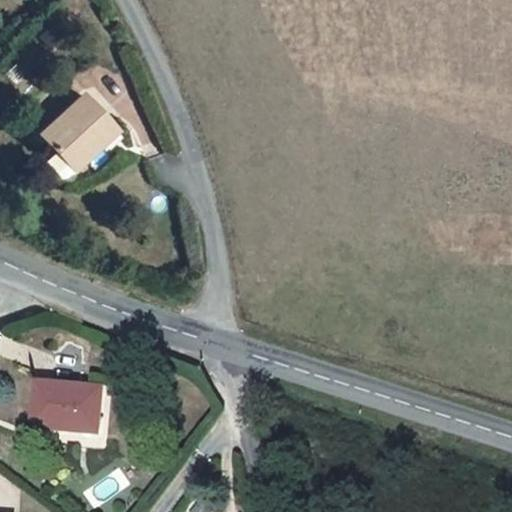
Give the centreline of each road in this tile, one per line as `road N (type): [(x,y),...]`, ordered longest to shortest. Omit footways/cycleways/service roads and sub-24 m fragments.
road 1 (residential): [(221,343),(215,247),(199,177),(160,67),(125,0)]
road 2 (secondary): [(221,343),(511,439)]
road 3 (secondary): [(9,264),(123,313),(221,343)]
road 4 (residential): [(257,511),(221,343)]
